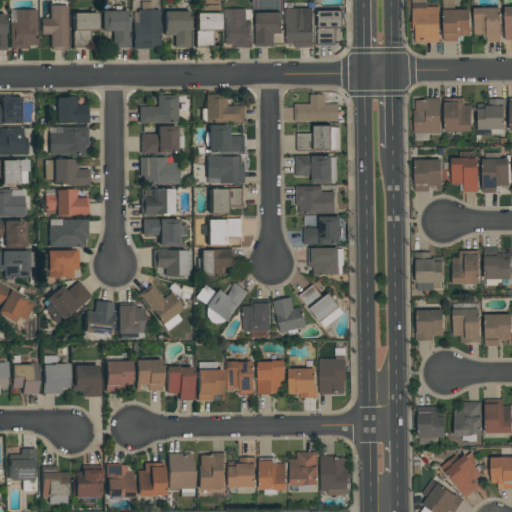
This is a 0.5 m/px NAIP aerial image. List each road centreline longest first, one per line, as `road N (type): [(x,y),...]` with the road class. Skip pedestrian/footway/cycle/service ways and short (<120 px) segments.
road 1 (residential): [(0,80),(511,71)]
road 2 (secondary): [(364,74),(368,511)]
road 3 (secondary): [(398,427),(397,148)]
road 4 (residential): [(139,428),(398,427)]
road 5 (residential): [(115,78),(113,268)]
road 6 (residential): [(270,77),(272,265)]
